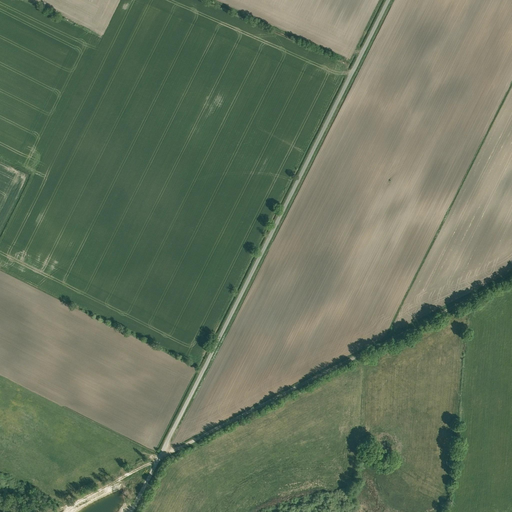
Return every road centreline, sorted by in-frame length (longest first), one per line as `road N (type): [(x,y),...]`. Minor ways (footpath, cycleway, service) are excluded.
road 1 (unclassified): [(388,0),(131,511)]
road 2 (track): [(161,452),(511,276)]
